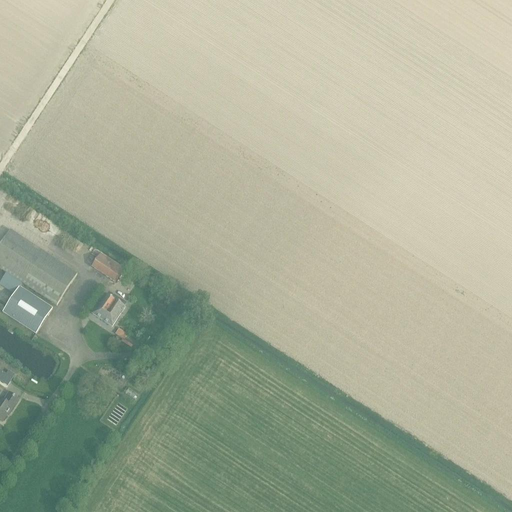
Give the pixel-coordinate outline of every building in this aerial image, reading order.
[(0,270),(56,307),(77,275),(10,232),(0,246),(0,270)] [(91,268),(116,284),(124,271),(100,255),(91,268)] [(36,335),(52,310),(19,288),(3,313),(36,335)] [(112,327),(125,308),(119,304),(121,300),(113,295),(111,299),(105,295),(92,315),(112,327)] [(124,340),(127,335),(119,330),(115,335),(124,340)] [(0,371),(0,381),(2,383),(5,378),(11,382),(15,376),(9,372),(7,376),(0,371)] [(11,412),(19,400),(9,394),(4,402),(0,399),(0,421),(2,423),(10,411),(11,412)]
